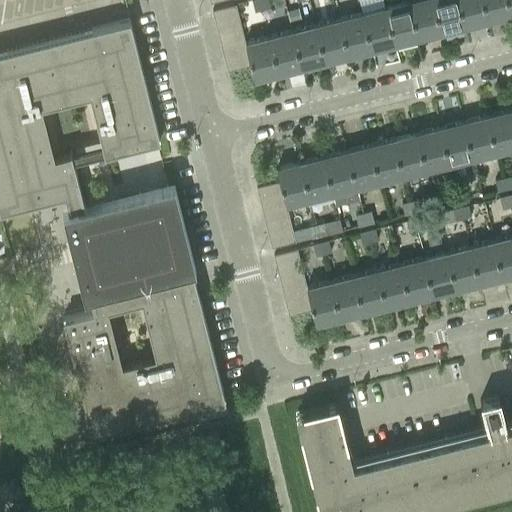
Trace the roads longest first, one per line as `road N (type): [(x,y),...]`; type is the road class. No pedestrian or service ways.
road 1 (residential): [(212,134),(274,379),(511,318)]
road 2 (residential): [(212,134),(511,60)]
road 3 (residential): [(212,134),(176,0)]
